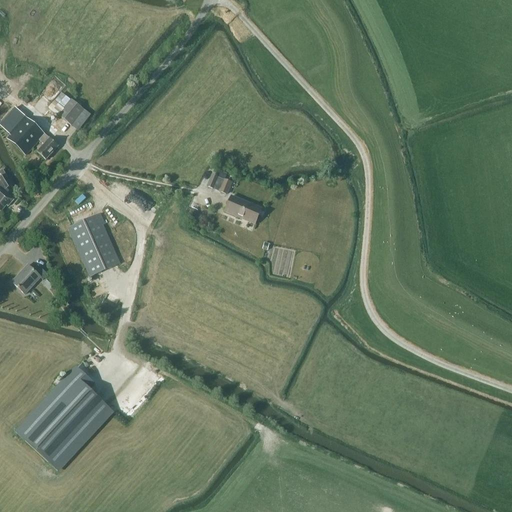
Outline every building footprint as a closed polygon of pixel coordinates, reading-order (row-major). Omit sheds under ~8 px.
[(71,100),(58,116),(77,131),(90,116),(71,100)] [(37,153),(46,160),(58,147),(14,108),(0,124),(0,127),(9,135),(7,139),(26,156),(39,141),(44,145),(37,153)] [(5,174),(0,177),(0,180),(0,181),(6,190),(7,189),(11,186),(5,174)] [(218,177),(211,174),(206,187),(219,192),(224,181),(218,178),(218,177)] [(224,180),(219,192),(227,196),(232,183),(224,180)] [(6,190),(0,181),(0,211),(1,212),(7,205),(8,206),(13,200),(6,194),(9,191),(7,189),(6,190)] [(231,197),(224,212),(255,225),(261,209),(231,197)] [(194,219),(197,211),(192,208),(188,217),(194,219)] [(68,229),(89,278),(120,264),(103,226),(105,225),(100,215),(68,229)] [(273,260),(270,272),(290,277),(297,251),(272,245),(269,259),(273,260)] [(43,280),(48,275),(38,266),(33,271),(28,266),(12,283),(25,295),(40,278),(43,280)] [(50,290),(55,284),(49,278),(44,284),(50,290)] [(77,368),(16,433),(57,471),(112,412),(89,390),(94,384),(77,368)] [(23,473),(26,475),(33,465),(30,463),(23,473)]
